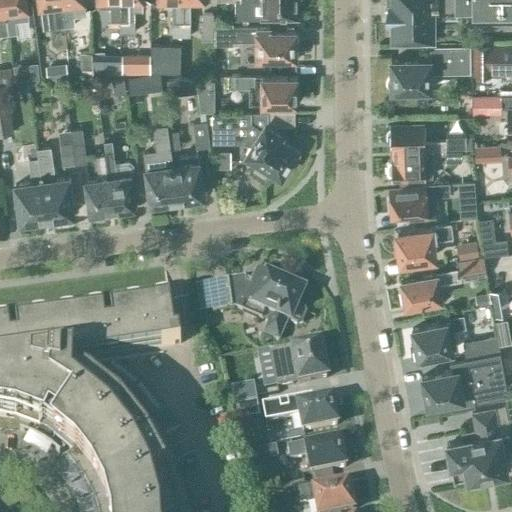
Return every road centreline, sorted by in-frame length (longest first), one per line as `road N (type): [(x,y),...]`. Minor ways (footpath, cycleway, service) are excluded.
road 1 (residential): [(0,259),(349,214)]
road 2 (residential): [(407,511),(349,214)]
road 3 (residential): [(349,214),(344,0)]
